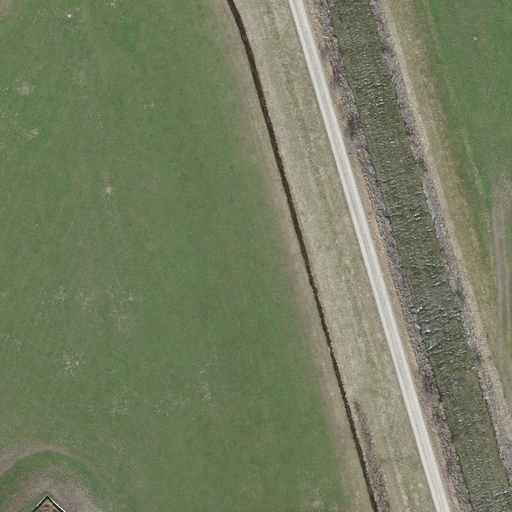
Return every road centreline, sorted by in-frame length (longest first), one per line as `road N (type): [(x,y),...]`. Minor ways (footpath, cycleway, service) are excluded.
road 1 (track): [(441,511),(292,0)]
road 2 (track): [(511,385),(500,231)]
